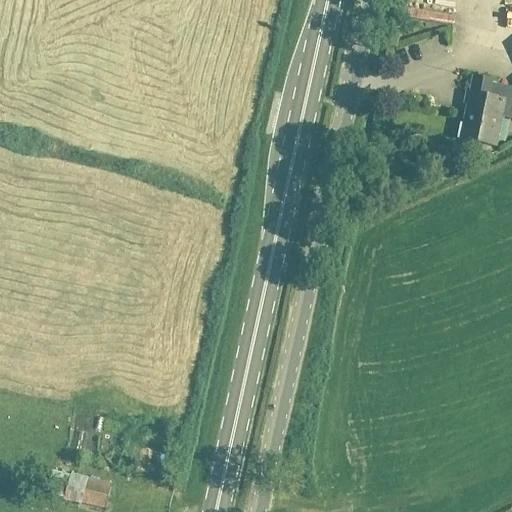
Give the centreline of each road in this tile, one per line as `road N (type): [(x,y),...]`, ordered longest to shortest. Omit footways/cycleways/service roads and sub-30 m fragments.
road 1 (unclassified): [(255,511),(367,0)]
road 2 (primary): [(214,511),(326,0)]
